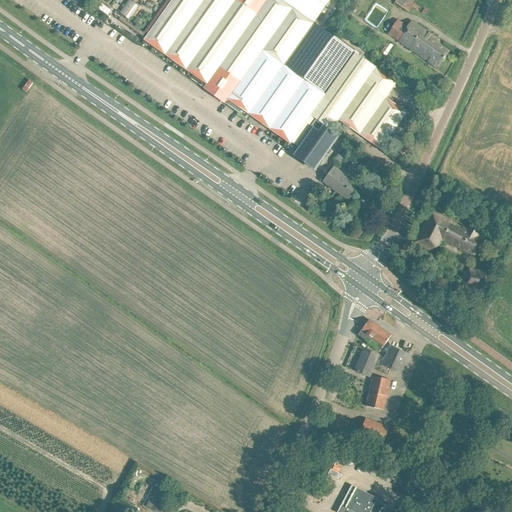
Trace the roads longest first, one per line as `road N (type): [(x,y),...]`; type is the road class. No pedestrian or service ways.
road 1 (unclassified): [(369,277),(496,0)]
road 2 (primary): [(122,115),(363,289)]
road 3 (primary): [(369,277),(122,115)]
road 4 (unclassified): [(269,511),(363,289)]
road 5 (primary): [(363,289),(511,394)]
road 6 (primary): [(511,380),(369,277)]
road 7 (primary): [(122,115),(0,29)]
